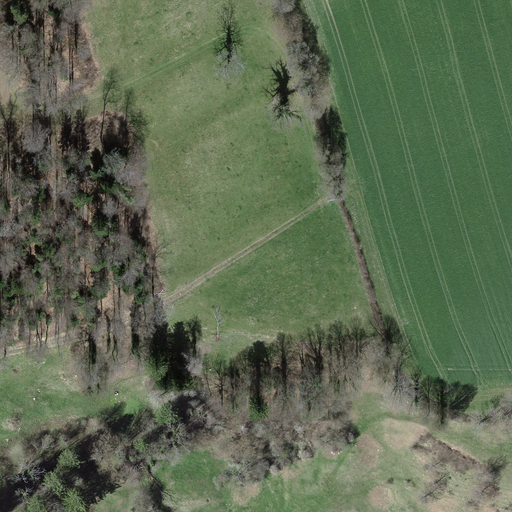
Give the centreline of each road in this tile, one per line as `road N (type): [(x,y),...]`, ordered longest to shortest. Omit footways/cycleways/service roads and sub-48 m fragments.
road 1 (track): [(0,350),(151,304),(366,183)]
road 2 (track): [(511,127),(366,183)]
